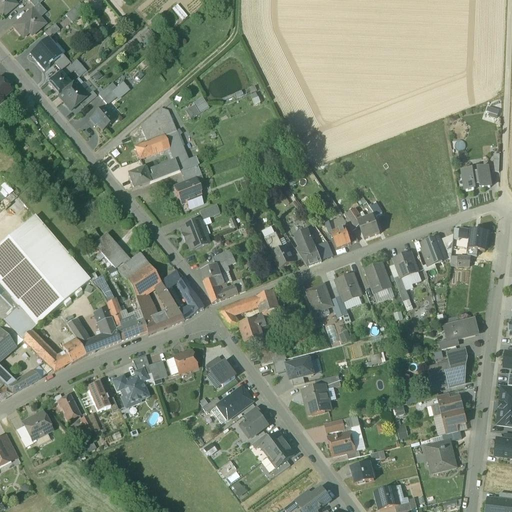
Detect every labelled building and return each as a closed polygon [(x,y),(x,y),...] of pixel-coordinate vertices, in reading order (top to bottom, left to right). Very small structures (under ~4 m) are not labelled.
[(0,0),(0,16),(2,19),(17,7),(12,1),(12,0),(0,0)] [(40,0),(35,0),(30,4),(35,10),(43,2),(40,0)] [(67,14),(72,21),(87,11),(82,4),(67,14)] [(46,25),(33,10),(12,28),(23,40),(29,35),(31,38),(46,25)] [(55,26),(44,35),(48,40),(49,41),(59,32),(55,26)] [(49,41),(48,40),(29,56),(44,73),(48,69),(49,69),(52,67),(51,66),(53,65),(62,57),(49,41)] [(62,57),(53,65),(60,74),(70,66),(62,57)] [(76,61),(60,75),(70,87),(75,83),(86,73),(76,61)] [(70,87),(60,75),(48,85),(58,97),(70,87)] [(0,105),(1,105),(1,101),(9,94),(5,89),(5,88),(0,81),(0,105)] [(70,87),(58,97),(71,112),(79,105),(87,98),(87,97),(75,83),(70,87)] [(116,90),(111,94),(116,99),(127,90),(122,84),(116,90)] [(111,85),(98,97),(102,102),(111,94),(116,90),(111,85)] [(92,93),(87,97),(87,98),(79,105),(83,110),(96,98),(92,93)] [(111,94),(102,102),(106,107),(116,99),(111,94)] [(202,114),(211,108),(204,98),(195,103),(202,114)] [(197,106),(187,111),(191,120),(201,115),(197,106)] [(486,117),(496,121),(499,112),(489,109),(486,117)] [(167,113),(160,110),(140,128),(147,145),(164,138),(164,139),(176,134),(167,113)] [(107,117),(101,111),(91,120),(102,133),(115,122),(108,115),(107,117)] [(140,128),(129,137),(134,149),(147,145),(140,128)] [(188,166),(176,134),(164,139),(169,150),(174,164),(178,174),(190,170),(188,166)] [(147,145),(134,149),(139,162),(169,150),(164,139),(164,138),(147,145)] [(174,164),(150,174),(152,180),(154,184),(178,174),(174,164)] [(197,168),(180,175),(184,185),(185,185),(195,181),(201,178),(197,168)] [(472,172),(462,174),(465,193),(475,191),(475,189),(481,188),(481,190),(491,189),(488,170),(478,171),(479,174),(473,175),(472,172)] [(143,171),(127,177),(133,192),(149,186),(148,182),(143,171)] [(185,185),(173,190),(176,199),(177,199),(180,207),(200,199),(201,199),(197,190),(199,189),(195,181),(185,185)] [(0,204),(15,194),(9,185),(0,190),(0,204)] [(97,188),(91,193),(95,198),(101,192),(97,188)] [(200,199),(186,205),(188,212),(203,206),(200,199)] [(376,205),(370,209),(376,219),(382,216),(376,205)] [(216,208),(199,214),(203,223),(219,216),(216,208)] [(362,224),(354,211),(347,215),(350,220),(357,230),(360,228),(358,225),(362,224)] [(34,218),(0,247),(0,287),(36,329),(90,283),(34,218)] [(362,224),(358,225),(360,228),(365,241),(380,235),(374,219),(362,224)] [(357,230),(350,220),(345,223),(349,228),(352,233),(357,230)] [(199,223),(181,230),(184,237),(182,237),(186,246),(187,246),(190,253),(208,246),(205,239),(207,239),(203,229),(201,230),(199,223)] [(333,223),(326,225),(330,236),(331,236),(331,235),(337,233),(335,229),(333,223)] [(352,233),(349,228),(346,230),(351,246),(359,243),(352,233)] [(337,233),(331,235),(331,236),(337,251),(351,246),(346,230),(337,233)] [(468,232),(460,231),(459,239),(460,239),(467,240),(468,232)] [(309,234),(306,232),(298,236),(297,239),(302,248),(309,260),(311,259),(318,256),(315,248),(313,249),(310,243),(312,239),(309,234)] [(487,234),(471,232),(469,251),(478,252),(485,253),(487,234)] [(283,250),(276,235),(265,241),(272,256),(283,250)] [(454,236),(441,241),(446,253),(452,250),(453,241),(454,236)] [(123,265),(101,240),(93,247),(115,271),(123,265)] [(438,241),(423,246),(425,251),(423,252),(425,259),(427,258),(430,265),(445,260),(438,241)] [(326,244),(315,248),(318,256),(321,263),(333,259),(326,244)] [(302,248),(296,252),(300,258),(302,261),(307,269),(314,266),(311,259),(309,260),(302,248)] [(290,255),(287,249),(283,250),(272,256),(280,272),(295,265),(295,264),(290,255)] [(141,257),(136,251),(128,257),(133,263),(141,257)] [(296,252),(290,255),(295,264),(302,261),(300,258),(296,252)] [(231,253),(225,256),(230,267),(236,264),(231,253)] [(411,255),(393,261),(400,278),(401,281),(418,274),(411,255)] [(222,256),(213,261),(216,267),(226,264),(222,256)] [(318,256),(311,259),(314,266),(321,263),(318,256)] [(133,263),(123,265),(115,271),(126,283),(127,282),(148,267),(141,257),(133,263)] [(471,259),(458,258),(457,268),(470,268),(471,259)] [(216,267),(202,273),(206,284),(204,284),(204,285),(212,306),(223,302),(220,294),(219,289),(227,286),(222,274),(229,272),(226,264),(216,267)] [(382,265),(365,272),(374,296),(391,290),(382,265)] [(148,267),(127,282),(131,290),(133,295),(136,301),(145,295),(153,290),(160,285),(148,267)] [(176,274),(160,285),(166,294),(171,290),(177,285),(182,281),(176,274)] [(361,298),(353,276),(336,283),(342,299),(344,304),(361,298)] [(400,278),(394,280),(400,294),(405,292),(402,283),(401,281),(400,278)] [(192,292),(182,281),(177,285),(184,298),(192,292)] [(241,281),(233,284),(235,289),(235,288),(238,296),(246,293),(241,281)] [(118,311),(115,303),(104,283),(94,288),(101,295),(107,307),(114,327),(122,324),(121,319),(118,313),(118,311)] [(166,294),(160,285),(153,290),(159,298),(166,294)] [(0,289),(18,309),(3,323),(6,326),(21,341),(30,334),(36,329),(0,287),(0,289)] [(324,287),(307,294),(315,315),(332,308),(330,303),(324,287)] [(235,289),(229,291),(228,291),(220,294),(223,302),(238,296),(235,288),(235,289)] [(0,289),(0,319),(3,323),(18,309),(0,289)] [(171,290),(166,294),(175,309),(183,323),(189,320),(184,313),(171,290)] [(196,298),(192,292),(184,298),(189,307),(191,309),(184,313),(189,320),(203,311),(204,310),(196,298)] [(273,293),(223,311),(229,319),(236,316),(260,308),(264,320),(266,329),(283,324),(273,293)] [(167,313),(163,315),(165,318),(156,322),(157,324),(160,323),(163,331),(170,329),(183,323),(175,309),(166,294),(159,298),(167,313)] [(136,301),(135,301),(139,310),(138,310),(142,322),(143,324),(146,334),(148,337),(163,331),(160,323),(157,324),(156,322),(155,320),(156,320),(152,309),(145,295),(136,301)] [(342,299),(336,301),(343,318),(348,316),(344,304),(342,299)] [(343,318),(336,301),(330,303),(332,308),(337,320),(343,318)] [(106,310),(97,314),(95,317),(103,338),(102,338),(102,339),(98,341),(102,351),(120,344),(116,335),(116,334),(115,334),(106,310)] [(229,319),(223,311),(218,314),(224,322),(229,319)] [(236,316),(229,319),(224,322),(230,331),(240,328),(240,327),(236,316)] [(122,324),(114,327),(117,334),(116,335),(120,344),(128,340),(129,341),(146,334),(143,324),(142,322),(136,325),(133,319),(127,322),(122,324)] [(264,320),(240,327),(240,328),(245,345),(263,340),(260,331),(266,329),(264,320)] [(475,320),(447,327),(450,337),(446,338),(447,343),(447,344),(455,342),(475,337),(474,332),(477,331),(475,320)] [(98,341),(89,345),(74,322),(71,324),(66,327),(68,330),(72,336),(76,342),(80,349),(85,357),(102,351),(98,341)] [(21,341),(6,326),(0,332),(15,350),(23,343),(21,341)] [(0,362),(15,350),(0,332),(0,331),(0,362)] [(56,360),(30,334),(21,341),(23,343),(54,374),(70,365),(65,355),(56,360)] [(314,336),(301,340),(302,347),(315,343),(314,336)] [(455,342),(447,344),(447,343),(440,345),(441,352),(456,348),(455,342)] [(72,344),(62,350),(65,355),(70,365),(71,365),(85,357),(76,343),(72,344)] [(284,349),(270,352),(273,364),(285,361),(287,361),(284,349)] [(465,351),(450,354),(453,363),(464,360),(464,361),(467,360),(465,351)] [(270,352),(259,355),(262,367),(273,364),(270,352)] [(191,354),(173,360),(178,376),(196,370),(191,354)] [(384,354),(373,357),(375,365),(386,363),(384,354)] [(145,359),(132,363),(137,374),(149,369),(148,368),(145,359)] [(178,376),(173,360),(166,362),(171,378),(178,376)] [(217,360),(206,368),(210,374),(212,373),(221,366),(217,360)] [(453,363),(438,367),(438,369),(428,371),(432,391),(448,387),(448,389),(465,385),(461,371),(466,369),(464,361),(464,360),(453,363)] [(285,361),(273,364),(276,375),(288,373),(286,367),(287,367),(285,361)] [(304,380),(314,377),(310,361),(287,367),(286,367),(288,373),(290,383),(293,382),(304,380)] [(162,363),(155,366),(160,381),(167,379),(162,363)] [(221,366),(212,373),(223,388),(235,379),(224,364),(221,366)] [(155,366),(148,368),(149,369),(151,376),(153,383),(160,381),(155,366)] [(137,374),(135,375),(136,378),(139,378),(141,384),(146,382),(145,378),(151,376),(149,369),(137,374)] [(2,373),(0,370),(0,383),(12,396),(40,381),(32,374),(13,385),(1,373),(2,373)] [(338,377),(315,383),(317,390),(325,388),(326,391),(341,388),(338,377)] [(136,378),(124,384),(126,390),(120,393),(127,408),(135,404),(136,405),(139,404),(139,402),(148,399),(141,384),(139,378),(136,378)] [(122,380),(112,384),(117,394),(120,393),(126,390),(124,384),(122,380)] [(304,380),(293,382),(294,388),(305,385),(304,380)] [(99,383),(93,386),(94,386),(86,390),(94,407),(97,405),(100,413),(104,411),(105,412),(110,409),(102,389),(99,383)] [(0,384),(0,403),(12,396),(0,384)] [(107,387),(102,389),(110,409),(112,415),(118,412),(107,387)] [(317,390),(303,393),(309,417),(331,412),(326,391),(325,388),(317,390)] [(253,403),(242,389),(221,404),(218,407),(218,408),(228,421),(253,403)] [(511,390),(507,390),(502,389),(497,427),(511,428),(511,390)] [(449,395),(438,398),(439,404),(451,402),(449,395)] [(70,398),(57,405),(67,424),(80,418),(70,398)] [(451,402),(439,404),(442,417),(463,412),(460,399),(451,402)] [(218,400),(203,410),(207,416),(212,412),(212,413),(218,408),(218,407),(221,404),(218,400)] [(256,408),(243,418),(247,423),(260,413),(256,408)] [(463,412),(442,417),(446,430),(457,427),(466,425),(463,412)] [(247,423),(240,428),(244,434),(248,434),(252,439),(268,427),(261,418),(262,417),(260,413),(247,423)] [(43,415),(23,425),(24,428),(32,442),(35,441),(52,432),(43,415)] [(87,419),(80,422),(86,435),(93,431),(87,419)] [(342,422),(325,426),(327,436),(345,431),(342,422)] [(408,427),(399,430),(402,440),(411,437),(408,427)] [(457,427),(446,430),(447,436),(459,434),(457,427)] [(32,442),(24,428),(15,433),(24,450),(36,444),(35,441),(32,442)] [(350,434),(328,440),(333,458),(339,456),(339,457),(347,455),(347,454),(355,452),(350,434)] [(270,440),(261,447),(261,448),(269,458),(286,446),(278,435),(270,440)] [(267,436),(252,446),(256,451),(261,448),(261,447),(270,440),(267,436)] [(15,453),(7,438),(0,442),(8,457),(15,453)] [(0,441),(0,468),(11,463),(8,457),(0,442),(0,441)] [(511,442),(497,441),(495,458),(511,459),(511,442)] [(450,442),(425,449),(432,476),(457,470),(450,442)] [(212,456),(219,450),(215,444),(208,450),(212,456)] [(286,446),(269,458),(277,469),(278,470),(287,463),(295,457),(286,446)] [(15,453),(8,457),(11,463),(18,459),(15,453)] [(359,453),(347,455),(349,461),(360,458),(359,453)] [(383,453),(371,456),(373,464),(385,460),(383,453)] [(287,463),(278,470),(277,469),(272,473),(276,478),(290,468),(287,463)] [(370,465),(351,470),(355,486),(365,483),(365,484),(374,482),(370,465)] [(235,487),(243,497),(249,493),(241,483),(235,487)] [(403,501),(400,488),(394,489),(399,507),(408,504),(408,502),(408,500),(403,501)] [(394,489),(375,494),(379,511),(382,511),(395,509),(399,508),(399,507),(394,489)] [(312,497),(300,505),(301,506),(305,511),(317,511),(331,503),(321,490),(312,497)] [(308,492),(295,502),(299,507),(301,506),(300,505),(312,497),(308,492)] [(511,496),(500,495),(499,502),(511,503),(511,496)] [(408,504),(399,507),(399,508),(395,509),(395,511),(409,511),(417,510),(415,501),(408,502),(408,504)] [(486,511),(511,511),(511,503),(499,502),(499,503),(488,502),(486,511)]
